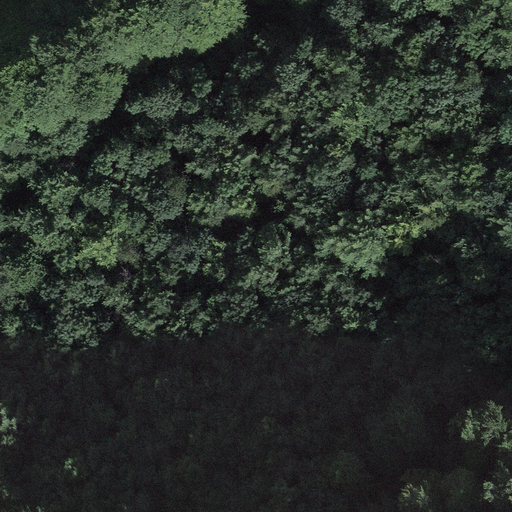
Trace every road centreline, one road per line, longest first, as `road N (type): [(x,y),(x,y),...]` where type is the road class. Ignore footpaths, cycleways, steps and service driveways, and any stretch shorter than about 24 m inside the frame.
road 1 (track): [(0,178),(95,85),(216,0)]
road 2 (unclassified): [(511,420),(402,511)]
